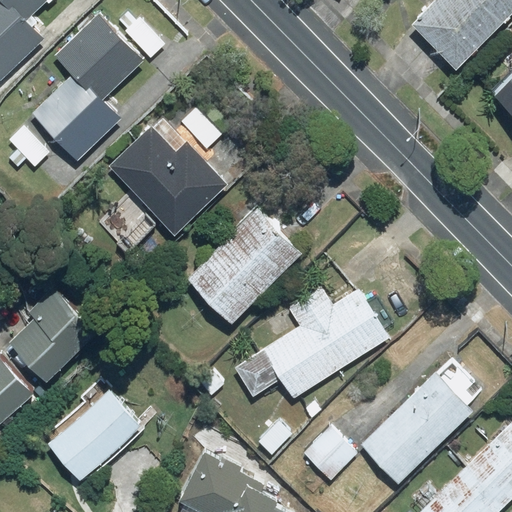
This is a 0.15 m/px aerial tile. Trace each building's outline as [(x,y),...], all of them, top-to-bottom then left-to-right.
[(0,0),(0,67),(6,74),(50,33),(32,13),(46,0),(0,0)] [(511,0),(435,0),(418,17),(463,61),(511,12),(511,0)] [(78,68),(37,108),(83,155),(128,111),(110,93),(151,53),(105,6),(60,50),(78,68)] [(511,76),(503,86),(511,94),(511,76)] [(201,100),(183,118),(208,143),(227,125),(201,100)] [(32,107),(6,130),(37,163),(62,140),(32,107)] [(157,119),(114,160),(181,228),(235,176),(193,134),(182,144),(157,119)] [(161,219),(129,191),(102,222),(134,250),(161,219)] [(309,245),(264,200),(194,271),(240,315),(309,245)] [(36,311),(15,329),(50,370),(102,326),(58,276),(29,302),(36,311)] [(394,331),(364,283),(338,299),(327,281),(293,302),(304,319),(240,360),(259,390),(287,373),(299,392),(394,331)] [(0,420),(40,382),(3,343),(0,345),(0,420)] [(440,364),(365,436),(402,475),(477,402),(440,364)] [(146,417),(104,370),(80,391),(87,398),(50,431),(85,471),(146,417)] [(492,511),(511,493),(511,417),(424,505),(430,511),(492,511)] [(333,419),(307,447),(335,473),(361,446),(333,419)] [(285,489),(209,446),(184,489),(189,493),(182,505),(195,511),(300,511),(302,509),(280,497),(285,489)]
